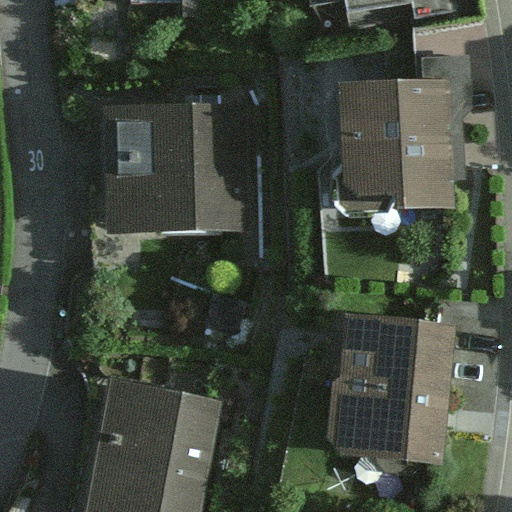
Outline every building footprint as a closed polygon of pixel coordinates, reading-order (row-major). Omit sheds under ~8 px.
[(312,0),(313,11),(350,3),(355,37),(391,26),(387,12),(405,8),(404,0),(312,0)] [(422,88),(344,92),(350,216),(459,210),(457,186),(469,185),(464,108),(473,107),(471,60),(421,63),(422,88)] [(252,234),(248,108),(108,113),(112,239),(252,234)] [(448,469),(461,327),(347,317),(333,458),(448,469)] [(207,511),(225,404),(112,386),(90,511),(207,511)]
